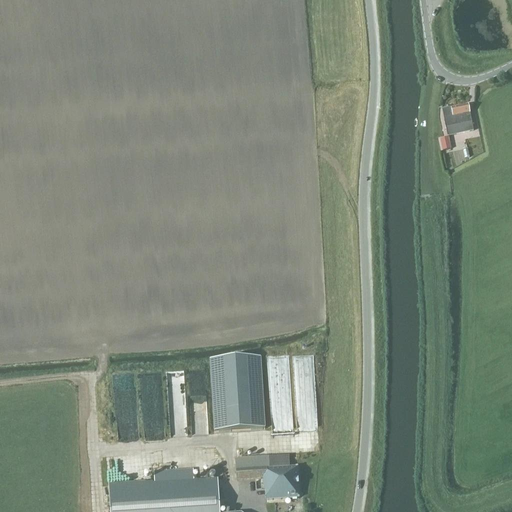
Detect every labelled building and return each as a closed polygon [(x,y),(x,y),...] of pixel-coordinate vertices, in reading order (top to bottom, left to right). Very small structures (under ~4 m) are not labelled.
[(446,138),(477,131),(475,122),(471,123),(469,105),(443,111),(445,129),(447,129),(448,132),(445,133),(446,138)] [(449,139),(441,140),(442,152),(450,151),(449,139)] [(265,430),(260,360),(210,363),(215,433),(265,430)] [(144,370),(146,408),(148,408),(149,430),(162,429),(161,421),(166,421),(164,369),(144,370)] [(255,480),(256,488),(256,491),(265,491),(266,500),(298,498),(298,499),(299,499),(299,498),(299,497),(299,488),(298,469),(298,467),(289,468),(289,458),(235,460),(237,481),(255,480)] [(154,484),(108,487),(109,511),(219,511),(218,480),(194,481),(193,471),(154,473),(154,484)] [(234,511),(235,503),(226,503),(226,511),(234,511)]
